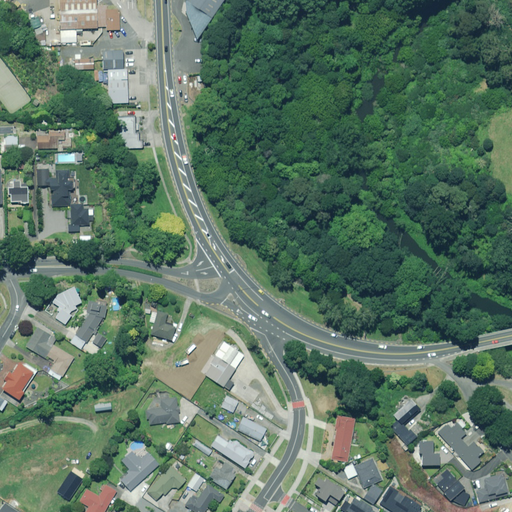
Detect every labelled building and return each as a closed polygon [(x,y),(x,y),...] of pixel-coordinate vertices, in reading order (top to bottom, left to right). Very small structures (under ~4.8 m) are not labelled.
[(93,0),(54,0),(57,40),(118,36),(117,13),(94,15),(93,0)] [(188,0),(185,5),(198,40),(220,0),(188,0)] [(34,29),(42,26),(38,17),(31,20),(34,29)] [(42,26),(34,29),(37,35),(44,32),(43,30),(48,29),(46,24),(42,26)] [(36,35),(36,40),(38,40),(38,45),(46,45),(45,35),(36,35)] [(125,49),(102,50),(104,68),(126,67),(125,49)] [(94,69),(93,59),(76,59),(76,69),(94,69)] [(129,68),(108,70),(110,106),(131,104),(129,68)] [(143,147),(142,141),(140,142),(139,133),(136,134),(136,118),(118,119),(119,136),(122,135),(123,148),(143,147)] [(37,148),(58,149),(58,151),(67,151),(67,149),(71,149),(71,139),(63,138),(64,132),(48,131),(48,136),(37,136),(37,148)] [(18,151),(18,136),(0,136),(1,152),(18,151)] [(70,177),(69,170),(56,170),(56,177),(49,178),(49,168),(37,169),(37,186),(47,186),(47,190),(51,190),(52,206),(70,206),(70,188),(77,188),(76,177),(70,177)] [(21,183),(21,181),(13,182),(13,187),(9,188),(9,194),(11,194),(11,202),(21,202),(21,203),(28,203),(28,187),(25,188),(25,183),(21,183)] [(83,209),(83,205),(72,205),(72,210),(67,210),(67,218),(71,218),(71,224),(68,224),(68,231),(71,231),(79,231),(79,225),(88,225),(88,221),(93,221),(93,209),(83,209)] [(82,301),(74,287),(57,295),(53,302),(60,307),(57,310),(60,312),(56,318),(66,325),(82,301)] [(92,337),(108,309),(113,300),(99,292),(94,301),(84,301),(84,307),(91,306),(84,320),(79,330),(78,329),(71,343),(83,349),(90,336),(92,337)] [(172,340),(176,326),(165,323),(167,314),(158,311),(157,313),(153,312),(150,322),(154,323),(151,335),(172,340)] [(51,335),(37,327),(26,346),(54,363),(48,373),(60,380),(74,357),(54,345),(52,348),(46,344),(51,335)] [(106,338),(97,333),(92,342),(101,347),(106,338)] [(224,341),(210,363),(212,365),(205,375),(224,387),(245,355),(224,341)] [(177,368),(166,360),(157,374),(168,381),(177,368)] [(34,372),(20,363),(13,373),(9,371),(4,379),(7,381),(2,389),(19,399),(24,392),(22,391),(34,372)] [(259,393),(238,378),(235,383),(230,380),(225,387),(251,405),(259,393)] [(239,402),(227,396),(221,407),(233,413),(239,402)] [(180,422),(177,398),(161,400),(162,408),(146,410),(147,419),(150,419),(150,424),(167,422),(167,424),(180,422)] [(421,410),(412,400),(394,416),(398,420),(391,426),(408,445),(416,438),(404,425),(421,410)] [(355,418),(337,415),(335,429),(336,430),(331,459),(348,462),(355,418)] [(267,429),(243,418),(237,430),(261,441),(267,429)] [(466,425),(461,419),(451,428),(447,424),(438,432),(472,469),(481,461),(478,458),(484,452),(474,441),(468,446),(461,438),(466,433),(462,429),(466,425)] [(228,442),(218,435),(211,446),(221,452),(228,442)] [(213,451),(196,440),(193,445),(209,456),(213,451)] [(234,442),(230,440),(222,453),(244,468),(254,453),(235,441),(234,442)] [(433,454),(433,442),(419,442),(419,453),(422,453),(423,465),(439,465),(439,454),(433,454)] [(140,460),(132,451),(122,460),(131,471),(121,480),(130,490),(159,465),(148,453),(140,460)] [(382,479),(373,458),(354,466),(353,464),(344,468),(348,478),(358,474),(363,487),(382,479)] [(238,471),(225,462),(220,469),(216,466),(209,478),(226,489),(238,471)] [(187,480),(172,466),(148,492),(156,500),(164,492),(167,494),(175,485),(179,489),(187,480)] [(452,499),(464,506),(470,495),(461,490),(464,488),(458,481),(457,481),(447,469),(434,480),(445,492),(444,493),(450,500),(452,499)] [(205,480),(197,474),(188,486),(197,491),(205,480)] [(508,495),(503,474),(484,479),(487,488),(477,490),(480,502),(497,498),(508,495)] [(225,495),(208,484),(201,495),(199,493),(195,499),(190,496),(184,505),(193,511),(204,511),(214,498),(220,502),(225,495)] [(382,491),(373,484),(364,498),(373,504),(382,491)] [(105,511),(117,491),(106,485),(100,496),(87,489),(80,501),(89,507),(86,511),(105,511)]
